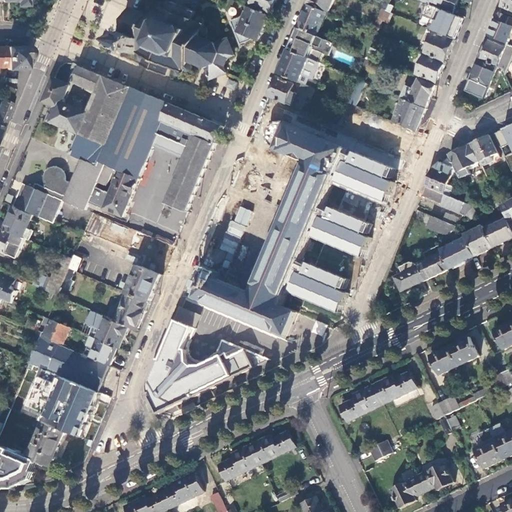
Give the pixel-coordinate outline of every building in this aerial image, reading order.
[(277,3),(278,0),(254,0),(252,8),(271,16),(277,3)] [(310,0),(309,4),(329,13),(330,13),(335,0),(310,0)] [(461,0),(471,4),(472,0),(417,0),(428,4),(453,15),(459,0),(461,0)] [(511,0),(505,0),(503,7),(511,10),(511,0)] [(151,17),(132,9),(130,14),(128,13),(121,27),(124,29),(120,38),(125,41),(121,49),(137,56),(137,59),(140,62),(144,61),(146,58),(148,59),(145,67),(170,77),(173,69),(174,70),(174,75),(180,77),(185,73),(189,73),(192,70),(192,66),(189,64),(190,62),(206,69),(211,81),(227,74),(225,68),(228,58),(235,56),(228,40),(217,44),(200,37),(201,36),(206,36),(208,30),(203,25),(204,20),(200,18),(195,21),(193,21),(196,12),(172,2),(168,10),(167,9),(167,5),(164,2),(160,2),(157,7),(151,6),(148,12),(152,15),(151,17)] [(329,13),(309,4),(304,16),(299,27),(319,36),(329,13)] [(453,15),(428,4),(424,15),(433,19),(429,29),(432,30),(436,32),(456,40),(460,30),(465,19),(453,15)] [(261,42),(271,16),(252,8),(249,7),(246,17),(234,21),(242,44),(255,39),(261,42)] [(387,12),(387,11),(383,9),(373,32),(378,34),(383,21),(387,12)] [(394,14),(387,12),(383,21),(390,24),(394,14)] [(499,20),(498,20),(495,26),(491,36),(508,44),(510,40),(511,35),(511,25),(507,24),(510,17),(502,14),(499,20)] [(319,36),(299,27),(295,37),(292,45),(295,46),(293,52),(310,59),(312,60),(322,37),(319,36)] [(378,34),(373,32),(370,41),(366,40),(361,53),(368,57),(378,34)] [(451,53),(456,40),(436,32),(434,38),(427,54),(446,62),(451,53)] [(503,69),(506,75),(511,61),(511,45),(508,44),(507,48),(491,41),(487,50),(485,49),(483,54),(481,60),(500,67),(503,69)] [(16,48),(6,48),(7,68),(7,69),(27,69),(27,59),(29,59),(30,58),(31,57),(32,56),(32,55),(32,53),(32,52),(32,51),(30,49),(29,48),(28,47),(16,48)] [(293,52),(289,50),(284,63),(280,73),(301,82),(302,78),(310,59),(293,52)] [(446,62),(427,54),(426,55),(424,60),(418,75),(438,83),(441,75),(446,62)] [(373,59),(368,57),(363,69),(368,71),(373,59)] [(317,62),(312,60),(310,59),(302,78),(309,81),(317,62)] [(468,91),(476,95),(477,93),(486,97),(490,88),(500,67),(481,60),(475,73),(472,80),(468,91)] [(165,123),(172,105),(81,67),(75,83),(85,88),(85,90),(92,93),(93,91),(97,92),(96,95),(89,113),(65,103),(72,87),(55,80),(45,104),(55,108),(50,122),(81,135),(108,146),(99,168),(105,170),(100,182),(107,185),(113,172),(115,173),(117,169),(122,171),(141,179),(165,123)] [(296,85),(278,77),(275,85),(270,97),(288,104),(289,101),(296,85)] [(431,99),(437,85),(420,78),(416,90),(409,87),(404,99),(427,109),(431,99)] [(367,83),(360,80),(351,103),(357,106),(367,83)] [(228,87),(236,90),(238,84),(230,81),(228,87)] [(15,97),(5,92),(0,103),(0,126),(2,127),(8,114),(15,97)] [(422,121),(427,109),(404,99),(395,122),(417,132),(422,121)] [(199,190),(225,127),(172,105),(165,123),(196,135),(168,204),(189,213),(199,190)] [(392,180),(397,169),(285,122),(282,122),(279,122),(274,124),(273,125),(270,129),(268,132),(268,136),(269,141),(272,145),(275,148),(310,163),(254,295),(219,280),(221,276),(208,271),(201,288),(203,289),(199,298),(290,336),(299,313),(282,306),(288,294),(341,314),(350,293),(343,291),(347,280),(301,260),(310,236),(364,259),(373,238),(370,236),(374,224),(323,205),(332,183),(387,205),(396,182),(392,180)] [(495,134),(502,149),(511,144),(511,146),(511,154),(506,157),(511,168),(511,126),(507,128),(495,134)] [(100,182),(105,170),(99,168),(108,146),(81,135),(72,156),(84,161),(74,184),(69,197),(46,188),(36,184),(34,188),(64,201),(88,210),(91,203),(97,188),(100,182)] [(500,154),(491,136),(483,140),(473,145),(481,163),(484,169),(489,179),(496,176),(488,159),(500,154)] [(450,156),(459,173),(481,163),(473,145),(463,150),(450,156)] [(453,168),(442,163),(435,168),(434,172),(427,187),(445,194),(453,175),(451,174),(453,168)] [(462,179),(484,169),(481,163),(459,173),(462,179)] [(69,197),(74,184),(72,182),(67,182),(67,180),(67,178),(67,176),(66,174),(65,172),(64,171),(62,169),(60,168),(58,168),(56,167),(55,167),(53,168),(51,168),(50,169),(48,171),(47,171),(46,174),(45,176),(45,178),(45,180),(45,181),(45,183),(47,185),(46,188),(69,197)] [(125,217),(141,179),(122,171),(121,173),(112,194),(106,209),(125,217)] [(24,184),(14,207),(33,215),(54,224),(64,201),(34,188),(24,184)] [(468,215),(475,207),(445,194),(427,187),(424,195),(426,196),(431,198),(440,201),(441,202),(443,198),(445,199),(442,206),(467,216),(468,215)] [(91,203),(106,209),(112,194),(97,188),(91,203)] [(502,205),(500,201),(491,205),(493,210),(502,205)] [(478,212),(488,207),(485,202),(475,207),(478,212)] [(237,206),(229,233),(244,237),(251,209),(237,206)] [(33,215),(14,207),(5,230),(27,240),(30,241),(34,231),(28,229),(33,215)] [(483,222),(478,212),(475,207),(468,215),(469,218),(473,226),(483,222)] [(444,221),(456,227),(459,219),(447,213),(444,221)] [(469,218),(468,215),(467,216),(461,223),(463,225),(469,218)] [(456,228),(457,227),(456,227),(444,221),(433,217),(430,225),(442,229),(441,233),(449,236),(451,234),(456,228)] [(487,230),(495,248),(511,239),(511,225),(509,219),(487,230)] [(471,260),(495,248),(487,230),(485,227),(466,236),(468,238),(462,241),(471,260)] [(5,230),(0,228),(0,252),(6,255),(8,252),(12,255),(12,257),(19,260),(27,240),(5,230)] [(462,241),(456,228),(451,234),(456,244),(442,251),(451,270),(471,260),(462,241)] [(177,242),(145,229),(143,234),(175,247),(177,242)] [(168,264),(175,247),(143,234),(142,233),(134,253),(144,257),(129,294),(151,303),(168,264)] [(231,253),(236,243),(224,237),(220,247),(231,253)] [(428,281),(451,270),(442,251),(440,247),(425,254),(428,262),(419,266),(421,267),(428,281)] [(71,268),(74,260),(63,255),(53,281),(48,292),(55,295),(59,297),(60,295),(63,288),(70,269),(71,268)] [(83,259),(76,256),(74,260),(71,268),(77,271),(83,259)] [(421,267),(419,266),(412,263),(402,268),(405,275),(398,278),(404,292),(428,281),(421,267)] [(72,281),(76,272),(70,269),(63,288),(71,291),(75,282),(72,281)] [(15,288),(18,280),(0,272),(0,299),(3,300),(13,305),(20,290),(15,288)] [(48,292),(53,281),(38,275),(34,286),(48,292)] [(145,318),(151,303),(129,294),(117,322),(131,327),(140,331),(145,318)] [(94,312),(85,331),(87,332),(87,335),(95,338),(99,340),(120,348),(125,335),(127,336),(131,327),(117,322),(94,312)] [(61,325),(48,319),(45,326),(48,328),(46,333),(43,334),(42,338),(54,343),(54,341),(61,325)] [(323,336),(327,324),(316,320),(312,331),(323,336)] [(177,321),(157,367),(159,369),(157,375),(157,379),(157,382),(158,384),(160,386),(168,392),(170,396),(172,399),(177,401),(181,402),(183,401),(194,395),(196,397),(270,361),(224,341),(219,352),(216,354),(209,360),(200,361),(192,358),(190,351),(190,345),(196,329),(177,321)] [(511,321),(496,330),(505,349),(511,345),(511,321)] [(71,328),(61,325),(54,341),(65,345),(71,328)] [(43,334),(42,333),(38,332),(37,331),(35,339),(40,341),(42,338),(43,334)] [(471,336),(451,346),(461,365),(480,356),(471,336)] [(42,338),(40,341),(30,364),(44,370),(100,393),(112,366),(92,358),(54,343),(42,338)] [(97,345),(92,358),(112,366),(120,348),(99,340),(97,345)] [(461,365),(451,346),(432,355),(441,375),(461,365)] [(503,372),(509,384),(511,382),(511,371),(511,369),(503,372)] [(100,393),(44,370),(27,410),(47,418),(45,422),(47,423),(69,432),(83,438),(101,393),(100,393)] [(374,385),(384,404),(418,387),(411,371),(395,378),(394,375),(374,385)] [(495,376),(501,388),(509,384),(503,372),(495,376)] [(348,421),(384,404),(374,385),(354,394),(356,398),(341,405),(348,421)] [(475,394),(477,399),(496,391),(493,385),(475,394)] [(455,396),(448,399),(454,411),(461,408),(455,396)] [(446,415),(454,411),(448,399),(441,403),(446,415)] [(178,407),(178,406),(169,409),(171,416),(195,408),(193,402),(178,407)] [(441,403),(432,407),(438,419),(446,415),(441,403)] [(462,427),(456,415),(448,419),(454,430),(462,427)] [(447,417),(441,420),(447,434),(454,430),(448,419),(447,417)] [(69,432),(47,423),(32,458),(55,467),(69,432)] [(511,430),(496,438),(506,458),(511,454),(511,430)] [(273,434),(253,444),(263,463),(297,447),(289,431),(274,438),(273,434)] [(409,436),(403,439),(405,444),(408,443),(411,449),(415,447),(409,436)] [(372,453),(390,444),(387,438),(369,447),(372,453)] [(506,458),(496,438),(476,448),(486,467),(506,458)] [(401,439),(390,444),(393,450),(396,456),(407,451),(401,439)] [(263,463),(253,444),(233,454),(235,457),(220,464),(227,481),(263,463)] [(393,450),(390,444),(372,453),(375,459),(393,450)] [(0,449),(0,488),(6,488),(23,486),(36,481),(38,474),(36,473),(41,462),(32,458),(7,447),(6,450),(5,451),(0,449)] [(446,462),(419,475),(427,491),(437,485),(439,489),(455,481),(446,462)] [(163,493),(171,508),(205,491),(196,472),(176,481),(178,485),(163,493)] [(427,491),(419,475),(392,488),(402,507),(418,499),(416,496),(427,491)] [(281,501),(300,491),(295,483),(277,493),(281,501)] [(210,492),(217,507),(224,504),(217,490),(210,492)] [(300,491),(281,501),(285,509),(306,498),(303,490),(300,491)] [(129,511),(162,511),(171,508),(163,493),(148,500),(146,496),(126,506),(129,511)] [(305,511),(329,511),(328,510),(324,511),(317,496),(302,504),(305,511)] [(196,497),(176,506),(178,511),(181,511),(199,504),(196,497)]
